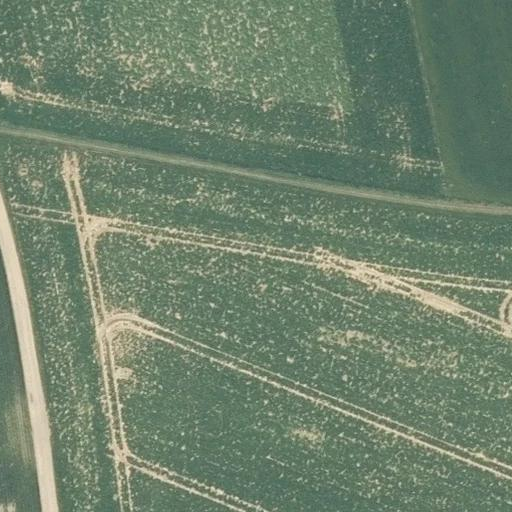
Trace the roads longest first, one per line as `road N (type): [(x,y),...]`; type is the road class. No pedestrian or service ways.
road 1 (track): [(0,132),(511,214)]
road 2 (track): [(47,511),(0,219)]
